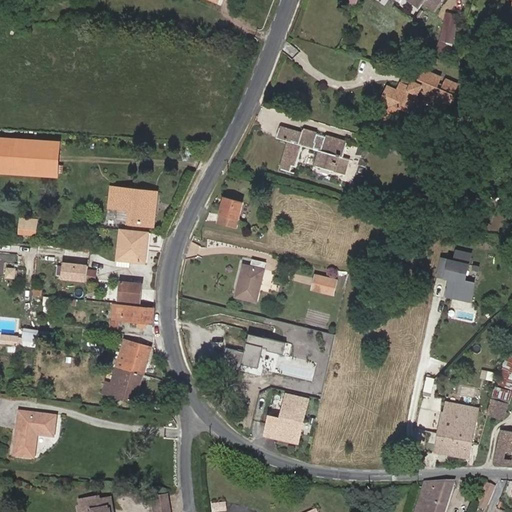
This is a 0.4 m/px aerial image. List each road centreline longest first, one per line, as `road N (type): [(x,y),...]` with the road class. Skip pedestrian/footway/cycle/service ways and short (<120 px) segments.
road 1 (residential): [(293,0),(169,282),(172,343),(196,401)]
road 2 (residential): [(196,401),(234,440),(312,470),(511,473)]
